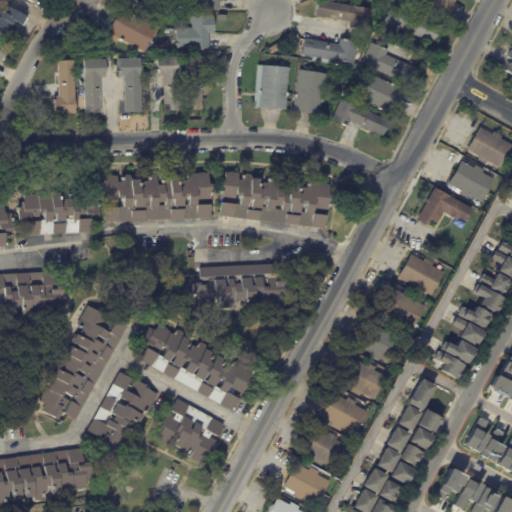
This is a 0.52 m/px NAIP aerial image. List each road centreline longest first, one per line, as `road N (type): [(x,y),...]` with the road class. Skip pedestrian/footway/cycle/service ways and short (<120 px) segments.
road 1 (tertiary): [(493,0),(214,511)]
road 2 (residential): [(0,136),(44,143),(274,138),(334,151),(395,181)]
road 3 (residential): [(0,447),(71,435),(121,360),(257,434)]
road 4 (residential): [(353,259),(306,235),(231,224),(109,229)]
road 5 (residential): [(511,314),(405,511)]
road 6 (residential): [(511,210),(492,214),(411,362)]
road 7 (residential): [(329,511),(411,362)]
road 8 (residential): [(270,10),(231,64),(232,139)]
road 9 (residential): [(67,0),(0,110)]
